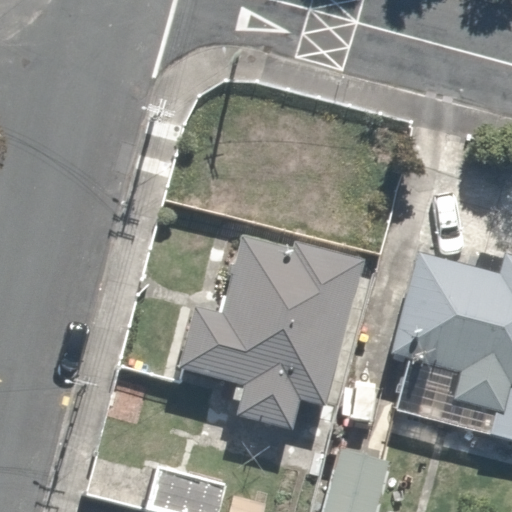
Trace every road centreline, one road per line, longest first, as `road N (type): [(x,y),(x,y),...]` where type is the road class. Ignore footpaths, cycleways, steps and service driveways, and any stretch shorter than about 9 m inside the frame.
road 1 (residential): [(63,0),(0,247)]
road 2 (residential): [(266,0),(511,64)]
